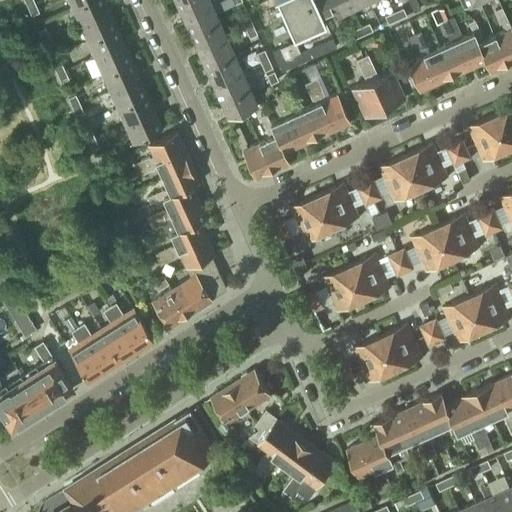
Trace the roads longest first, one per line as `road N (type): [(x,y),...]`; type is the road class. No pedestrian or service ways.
road 1 (residential): [(0,504),(289,324)]
road 2 (residential): [(270,282),(0,455)]
road 3 (residential): [(511,84),(239,207)]
road 4 (residential): [(299,348),(326,405),(342,411),(511,334)]
road 5 (residential): [(147,0),(239,207)]
road 6 (residential): [(299,348),(428,290)]
